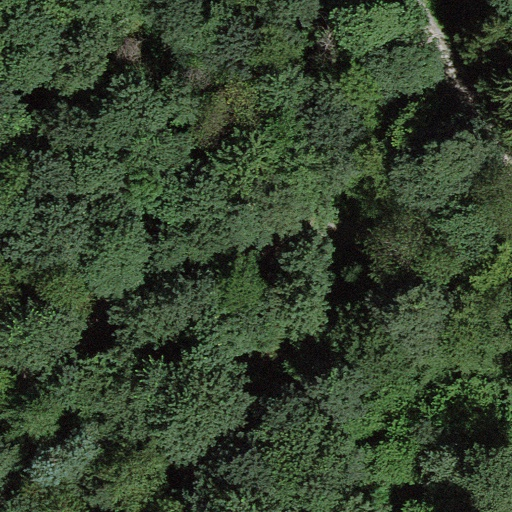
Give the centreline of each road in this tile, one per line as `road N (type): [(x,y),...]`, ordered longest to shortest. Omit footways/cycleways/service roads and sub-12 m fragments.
road 1 (track): [(511,248),(305,217),(180,257),(99,304),(0,407)]
road 2 (track): [(511,185),(400,0)]
